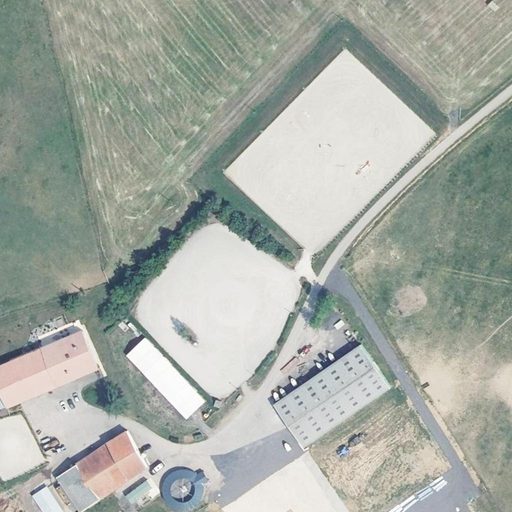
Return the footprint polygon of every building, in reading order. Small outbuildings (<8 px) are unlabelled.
[(316,77),(318,79),(281,113),(287,119),(293,113),(298,119),(293,124),(301,132),(367,70),(346,48),(316,77)] [(0,395),(6,411),(87,375),(94,372),(78,336),(0,369),(0,395)] [(125,355),(185,420),(206,401),(145,336),(125,355)] [(362,343),(274,403),(305,447),(392,387),(362,343)] [(177,362),(208,395),(218,385),(224,392),(228,388),(211,370),(210,372),(190,350),(177,362)] [(0,476),(2,481),(38,465),(37,451),(43,463),(43,458),(36,444),(33,444),(33,438),(20,410),(21,429),(22,433),(0,434),(0,476)] [(123,437),(55,482),(74,511),(82,511),(145,470),(123,437)] [(338,511),(292,446),(216,499),(224,511),(338,511)] [(198,511),(207,476),(168,467),(161,494),(182,499),(181,506),(198,511)] [(125,496),(132,504),(152,488),(146,480),(125,496)] [(42,511),(63,511),(46,485),(31,495),(42,511)]
